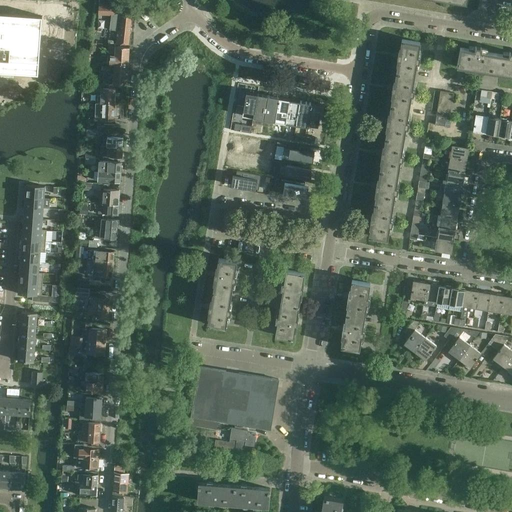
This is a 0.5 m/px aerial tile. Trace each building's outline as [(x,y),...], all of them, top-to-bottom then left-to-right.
[(98,15),(115,16),(115,5),(99,4),(98,15)] [(0,77),(15,79),(15,73),(28,74),(38,75),(38,72),(38,70),(42,16),(0,13),(0,77)] [(128,44),(132,15),(119,14),(116,43),(128,44)] [(397,72),(415,75),(417,62),(419,62),(420,56),(418,56),(420,42),(402,39),(400,53),(398,53),(397,59),(399,59),(397,72)] [(129,56),(129,47),(117,46),(117,44),(105,43),(105,46),(108,46),(107,53),(111,53),(111,55),(129,56)] [(457,67),(492,72),(495,53),(481,51),(481,48),(475,47),(475,50),(460,47),(457,67)] [(492,72),(511,75),(511,52),(509,52),(509,56),(495,53),(492,72)] [(128,67),(129,56),(111,55),(109,55),(109,56),(108,55),(107,64),(122,65),(122,67),(128,67)] [(114,65),(114,67),(114,73),(109,73),(109,78),(114,78),(113,85),(127,85),(128,67),(122,67),(122,65),(107,64),(109,64),(109,65),(114,65)] [(415,75),(397,72),(394,85),(393,85),(392,91),(394,91),(391,105),(409,108),(411,94),(413,95),(414,89),(412,88),(415,75)] [(107,88),(107,84),(90,84),(89,93),(100,93),(100,103),(115,104),(115,88),(107,88)] [(447,114),(449,115),(453,93),(440,91),(437,112),(447,114)] [(486,101),(486,98),(491,99),(492,92),(487,91),(487,92),(481,91),(479,100),(486,101)] [(246,92),(242,116),(253,117),(253,118),(257,94),(246,92)] [(503,101),(504,93),(492,92),(491,99),(497,100),(503,101)] [(253,117),(252,123),(263,125),(264,119),(268,96),(257,94),(253,118),(253,117)] [(268,96),(264,119),(275,121),(279,97),(268,96)] [(279,97),(275,121),(285,123),(289,99),(279,97)] [(289,99),(285,123),(296,125),(300,101),(289,99)] [(300,101),(296,125),(307,126),(311,103),(300,101)] [(100,103),(95,103),(95,116),(102,116),(102,119),(114,120),(115,104),(100,103)] [(311,103),(307,126),(318,128),(322,105),(311,103)] [(386,138),(404,141),(406,127),(408,128),(409,122),(407,121),(409,108),(391,105),(389,118),(388,118),(387,124),(388,124),(386,138)] [(437,112),(436,119),(435,124),(445,126),(447,114),(437,112)] [(476,115),(474,131),(485,133),(488,116),(476,115)] [(500,118),(488,116),(485,133),(497,135),(500,118)] [(500,118),(497,135),(509,137),(511,120),(500,118)] [(99,139),(99,130),(97,130),(87,130),(87,139),(99,139)] [(102,146),(123,147),(123,138),(103,136),(102,146)] [(380,170),(398,173),(401,160),(402,160),(403,154),(402,154),(404,141),(386,138),(384,151),(382,151),(381,157),(383,157),(380,170)] [(277,141),(276,146),(289,148),(288,158),(297,159),(313,161),(314,151),(310,151),(309,150),(309,147),(294,144),(277,141)] [(123,147),(102,146),(100,146),(100,156),(122,157),(123,147)] [(451,157),(466,160),(468,148),(453,146),(451,157)] [(242,153),(242,157),(235,156),(233,167),(261,172),(263,157),(242,153)] [(464,171),(466,160),(451,157),(449,169),(464,171)] [(102,171),(121,172),(122,162),(102,161),(102,171)] [(287,165),(285,176),(309,180),(310,174),(311,170),(304,168),(287,165)] [(429,166),(422,165),(420,176),(427,177),(430,177),(431,171),(428,171),(429,166)] [(462,183),(464,171),(449,169),(447,180),(462,183)] [(375,203),(393,206),(395,193),(397,193),(398,187),(396,187),(398,173),(380,170),(378,184),(377,184),(376,190),(377,190),(375,203)] [(98,171),(98,181),(120,182),(121,172),(102,171),(98,171)] [(261,175),(236,171),(236,176),(233,175),(231,185),(258,190),(261,175)] [(427,177),(420,176),(418,188),(425,189),(428,189),(429,183),(426,182),(427,177)] [(281,187),(280,193),(286,195),(293,196),(300,197),(306,198),(308,188),(304,188),(304,185),(305,182),(281,178),(280,187),(281,187)] [(461,194),(462,183),(447,180),(446,186),(445,185),(445,184),(441,184),(440,191),(443,192),(443,191),(445,192),(461,194)] [(91,183),(83,182),(83,183),(79,183),(79,186),(82,186),(82,190),(91,190),(91,183)] [(45,186),(26,185),(25,196),(44,198),(45,186)] [(98,203),(119,205),(120,190),(104,189),(103,193),(99,193),(98,203)] [(445,192),(443,203),(459,206),(461,194),(445,192)] [(25,196),(24,207),(43,208),(49,209),(50,198),(44,198),(25,196)] [(424,200),(416,199),(414,210),(422,212),(424,200)] [(99,204),(98,213),(102,214),(118,215),(119,205),(98,203),(98,204),(99,204)] [(393,206),(375,203),(373,216),(372,216),(370,222),(372,222),(370,236),(388,239),(390,225),(392,225),(393,219),(391,219),(393,206)] [(457,218),(459,206),(443,203),(441,215),(457,218)] [(24,207),(24,218),(42,219),(43,208),(24,207)] [(422,212),(414,210),(412,222),(423,224),(424,217),(421,217),(422,212)] [(441,215),(439,227),(455,229),(457,218),(441,215)] [(23,228),(42,230),(42,229),(42,219),(24,218),(23,228)] [(100,228),(117,230),(117,219),(98,218),(97,221),(94,221),(94,227),(100,228)] [(412,222),(410,233),(418,235),(419,229),(422,229),(423,224),(412,222)] [(439,227),(438,238),(453,241),(455,229),(439,227)] [(46,230),(42,229),(42,230),(23,228),(22,239),(46,241),(46,230)] [(117,230),(100,228),(99,234),(95,234),(94,238),(100,239),(100,238),(116,240),(117,230)] [(453,241),(438,238),(436,250),(451,252),(453,241)] [(40,252),(45,252),(46,241),(22,239),(21,250),(40,251),(40,252)] [(39,262),(40,252),(40,251),(21,250),(20,261),(39,262)] [(95,260),(94,263),(102,264),(103,259),(114,261),(115,251),(95,250),(93,260),(95,260)] [(213,291),(231,294),(233,281),(235,281),(236,275),(234,275),(236,261),(219,258),(216,272),(215,272),(214,278),(215,278),(213,291)] [(112,278),(112,272),(114,261),(103,259),(102,264),(94,263),(93,272),(93,276),(112,278)] [(39,273),(39,272),(39,262),(20,261),(20,272),(39,273)] [(281,302),(299,305),(301,292),(303,292),(304,286),(302,286),(304,272),(286,269),(284,283),(282,283),(281,289),(283,289),(281,302)] [(20,272),(19,282),(43,284),(43,273),(39,272),(39,273),(20,272)] [(77,285),(89,286),(89,280),(82,279),(83,275),(77,274),(76,279),(77,279),(77,285)] [(346,313),(364,316),(367,302),(369,303),(370,297),(367,297),(370,283),(352,280),(350,294),(348,293),(347,299),(349,300),(346,313)] [(411,297),(424,299),(427,283),(414,281),(411,297)] [(43,284),(19,282),(18,294),(32,295),(36,295),(40,295),(42,295),(43,284)] [(424,299),(437,301),(440,285),(427,283),(424,299)] [(437,301),(450,303),(452,287),(440,285),(437,301)] [(76,287),(74,307),(82,308),(83,297),(89,297),(90,288),(76,287)] [(450,303),(463,305),(466,290),(452,287),(450,303)] [(463,305),(462,311),(467,312),(475,313),(476,307),(478,292),(466,290),(463,305)] [(231,294),(213,291),(211,304),(209,304),(209,310),(210,310),(208,324),(225,327),(228,313),(230,314),(231,308),(229,307),(231,294)] [(476,307),(489,310),(491,294),(478,292),(476,307)] [(489,310),(501,312),(504,296),(491,294),(489,310)] [(501,312),(511,313),(511,297),(504,296),(501,312)] [(108,317),(110,299),(92,297),(91,305),(88,305),(87,315),(108,317)] [(408,302),(402,301),(400,315),(406,316),(411,317),(412,311),(407,310),(408,302)] [(299,305),(281,302),(279,316),(277,315),(276,321),(278,321),(275,335),(293,338),(296,324),(297,325),(298,319),(297,318),(299,305)] [(36,325),(37,313),(22,312),(21,324),(36,325)] [(364,316),(346,313),(344,326),(343,326),(342,332),(343,332),(341,346),(359,349),(361,335),(363,335),(364,329),(362,329),(364,316)] [(448,315),(447,319),(447,323),(453,324),(455,316),(448,315)] [(420,322),(413,320),(404,332),(410,336),(404,343),(415,351),(425,337),(415,329),(420,322)] [(83,338),(89,338),(106,340),(107,330),(91,328),(92,323),(79,321),(79,328),(83,329),(83,338)] [(21,324),(20,336),(35,337),(36,325),(21,324)] [(449,340),(457,328),(450,327),(444,336),(449,340)] [(465,329),(457,328),(449,340),(454,343),(448,351),(459,359),(470,345),(459,336),(465,329)] [(493,347),(502,335),(495,334),(488,343),(493,347)] [(509,336),(502,335),(493,347),(498,350),(493,358),(504,366),(511,355),(511,349),(503,343),(509,336)] [(20,336),(19,348),(34,349),(35,337),(20,336)] [(89,338),(83,338),(76,337),(71,336),(70,346),(75,346),(75,347),(81,347),(81,352),(104,355),(106,340),(89,338)] [(415,351),(426,360),(437,345),(425,337),(415,351)] [(470,345),(459,359),(470,367),(481,353),(470,345)] [(33,361),(34,349),(19,348),(18,360),(33,361)] [(278,380),(199,366),(190,425),(216,429),(218,421),(235,423),(234,428),(227,427),(226,430),(219,429),(218,440),(215,440),(214,447),(242,451),(243,445),(245,445),(254,447),(256,434),(248,433),(248,431),(247,431),(248,426),(270,429),(278,380)] [(103,382),(104,373),(89,372),(90,367),(82,367),(81,381),(103,382)] [(32,372),(32,383),(42,384),(43,372),(32,372)] [(96,393),(102,394),(103,382),(81,381),(81,386),(87,386),(87,391),(96,391),(96,393)] [(81,406),(101,408),(102,396),(98,396),(98,398),(86,397),(86,403),(79,403),(79,401),(67,400),(67,405),(81,406)] [(19,398),(7,397),(6,412),(18,413),(19,398)] [(31,399),(19,398),(18,413),(30,414),(31,399)] [(101,408),(81,406),(67,405),(67,410),(77,411),(78,407),(81,408),(80,419),(88,420),(88,416),(93,417),(92,419),(100,419),(101,408)] [(100,423),(88,423),(88,420),(80,419),(80,422),(82,422),(81,430),(78,430),(78,441),(95,442),(95,444),(99,444),(100,423)] [(75,443),(75,457),(77,457),(83,457),(99,458),(99,446),(87,445),(87,444),(83,444),(75,443)] [(77,457),(76,466),(90,467),(90,470),(98,470),(99,458),(83,457),(77,457)] [(115,466),(113,482),(128,483),(132,483),(132,473),(124,473),(125,466),(115,466)] [(13,471),(1,470),(0,480),(0,485),(12,486),(13,471)] [(25,472),(13,471),(12,486),(24,487),(25,472)] [(75,479),(75,483),(78,483),(97,485),(98,475),(78,474),(78,479),(75,479)] [(128,483),(113,482),(112,494),(122,495),(123,492),(127,492),(128,483)] [(234,485),(199,482),(199,485),(198,485),(198,487),(199,487),(198,501),(233,503),(234,485)] [(96,495),(97,485),(78,483),(78,484),(79,484),(78,494),(96,495)] [(234,485),(233,503),(268,506),(269,493),(270,493),(270,491),(269,491),(269,488),(234,485)] [(122,511),(123,505),(132,506),(132,497),(123,497),(112,496),(111,511),(122,511)] [(340,511),(342,499),(324,496),(321,511),(340,511)]
